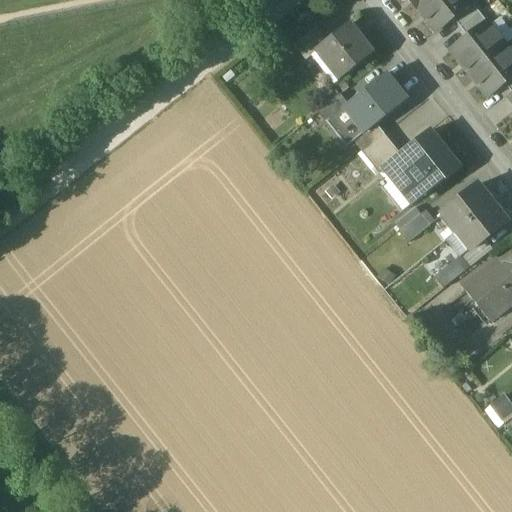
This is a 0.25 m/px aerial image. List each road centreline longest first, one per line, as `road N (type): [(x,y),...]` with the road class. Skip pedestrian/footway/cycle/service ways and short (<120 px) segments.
road 1 (track): [(0,231),(198,73)]
road 2 (residential): [(377,0),(511,171)]
road 3 (track): [(0,406),(87,511)]
road 4 (residential): [(198,73),(295,0)]
